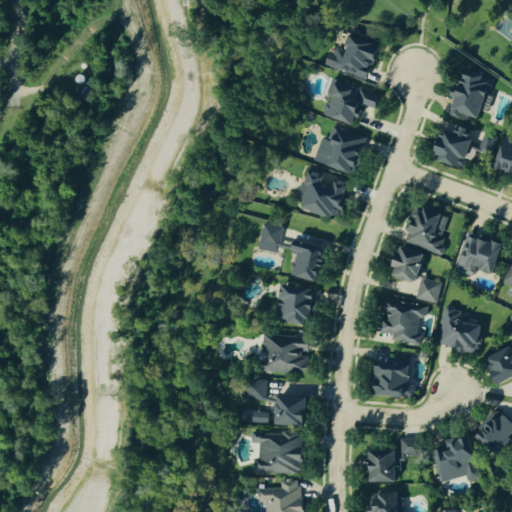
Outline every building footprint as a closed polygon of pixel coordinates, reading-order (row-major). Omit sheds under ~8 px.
[(383,44),(353,35),(347,56),(332,51),(327,67),(373,80),(383,44)] [(485,120),(493,86),(486,84),(489,75),(468,70),(461,99),(456,116),(469,120),(470,116),(485,120)] [(361,126),(366,107),(380,110),(383,97),(375,94),(376,90),(334,78),(329,96),(331,97),(326,116),(361,126)] [(484,132),(452,122),(441,158),(466,166),(469,157),(476,159),(478,151),(492,155),(498,137),(484,133),(484,132)] [(317,161),(359,174),(371,136),(335,126),(331,140),(324,138),(317,161)] [(511,171),(511,144),(506,143),(501,169),(511,171)] [(308,206),(343,219),(356,185),(314,169),(309,183),(305,182),(300,197),(310,200),(308,206)] [(452,215),(421,206),(410,244),(441,253),(452,215)] [(281,246),(283,246),(285,226),(264,224),(261,250),(280,252),(281,246)] [(496,273),(507,244),(471,231),(458,270),(476,276),(479,267),(496,273)] [(324,281),(330,250),(297,244),(295,254),(298,254),(294,275),(324,281)] [(421,282),(429,252),(406,246),(398,276),(421,282)] [(438,304),(442,283),(422,278),(417,299),(438,304)] [(287,283),(279,318),(314,325),(321,290),(287,283)] [(421,345),(423,336),(419,335),(422,318),(428,318),(430,304),(391,299),(388,320),(383,320),(382,332),(396,334),(394,341),(421,345)] [(441,347),(482,352),(485,324),(463,322),(464,311),(445,308),(441,347)] [(265,372),(312,373),(312,354),(312,337),(266,335),(265,372)] [(511,379),(511,346),(492,357),(504,383),(511,379)] [(413,396),(415,357),(389,356),(388,361),(380,361),(379,395),(413,396)] [(268,400),(269,380),(249,379),(248,400),(268,400)] [(280,425),(311,426),(312,397),(281,396),(280,425)] [(479,433),(501,453),(511,441),(511,418),(502,409),(479,433)] [(252,422),(271,423),(271,413),(252,412),(252,422)] [(258,472),(304,474),(306,434),(254,432),(254,443),(259,444),(258,472)] [(469,476),(471,482),(483,479),(473,435),(445,442),(447,448),(436,451),(444,482),(469,476)] [(401,448),(401,457),(423,456),(423,439),(401,439),(401,448)] [(400,482),(401,450),(376,449),(375,481),(400,482)] [(307,511),(307,497),(301,497),(301,481),(282,482),(282,489),(259,489),(259,502),(268,502),(267,511),(307,511)] [(377,511),(407,511),(406,492),(376,494),(377,511)]
